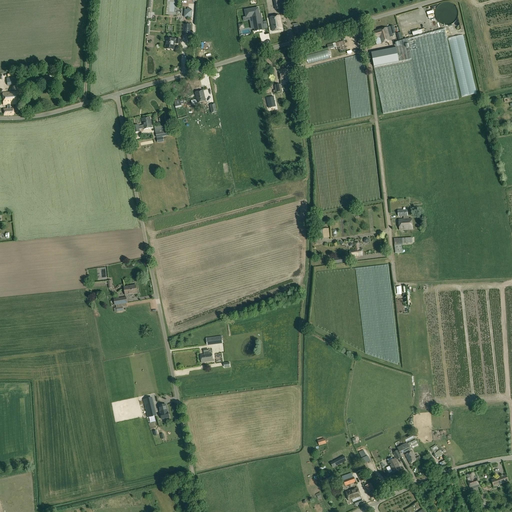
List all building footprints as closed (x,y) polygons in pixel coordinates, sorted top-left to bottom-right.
[(273,0),(276,10),(283,9),(280,0),(273,0)] [(194,16),(194,8),(186,7),(186,15),(194,16)] [(261,17),(261,15),(259,15),(258,9),(245,11),(246,18),(252,17),(253,23),(260,21),(259,18),(261,17)] [(270,18),(272,32),(282,30),(280,16),(270,18)] [(183,25),(182,36),(190,37),(191,25),(183,25)] [(387,28),(373,32),(375,39),(377,46),(381,44),(391,41),(389,35),(390,35),(392,34),(392,35),(395,34),(393,26),(390,27),(387,28)] [(445,30),(395,43),(400,63),(374,67),(383,114),(434,104),(459,99),(445,30)] [(176,44),(179,44),(180,39),(177,39),(176,39),(175,39),(166,38),(165,49),(174,50),(174,43),(176,44)] [(371,53),(374,67),(399,63),(396,49),(371,53)] [(309,60),(330,56),(330,52),(308,56),(309,60)] [(287,70),(279,71),(280,80),(288,79),(294,78),(293,69),(289,70),(289,71),(287,71),(287,70)] [(197,103),(206,101),(203,91),(195,93),(197,103)] [(3,109),(3,116),(13,116),(13,108),(10,109),(10,105),(17,104),(16,93),(2,94),(3,105),(7,105),(7,109),(3,109)] [(274,97),(266,98),(268,108),(276,107),(274,97)] [(143,126),(139,126),(139,129),(144,129),(144,130),(152,128),(150,117),(142,119),(143,126)] [(157,137),(167,135),(168,135),(166,126),(161,127),(162,132),(156,133),(157,137)] [(407,210),(398,211),(398,217),(403,216),(404,219),(399,219),(399,231),(413,230),(412,218),(409,219),(408,216),(407,216),(407,210)] [(412,238),(394,239),(395,253),(403,253),(403,245),(407,244),(412,243),(412,238)] [(358,242),(354,243),(355,249),(349,250),(350,257),(362,255),(362,248),(359,249),(358,242)] [(136,285),(124,287),(125,296),(137,294),(136,285)] [(113,299),(115,306),(127,304),(126,297),(113,299)] [(207,346),(223,344),(222,336),(206,338),(207,346)] [(201,355),(202,363),(213,361),(212,354),(209,354),(208,349),(203,350),(204,355),(201,355)] [(152,398),(144,400),(148,417),(156,416),(152,398)] [(168,413),(166,405),(159,407),(161,414),(160,414),(162,420),(169,418),(168,412),(168,413)] [(405,439),(402,440),(404,443),(406,442),(406,443),(409,442),(410,443),(414,441),(413,439),(415,438),(413,435),(405,439)] [(400,446),(397,448),(398,450),(399,453),(403,451),(404,453),(410,450),(407,444),(401,447),(400,446)] [(402,458),(399,453),(398,450),(393,453),(397,460),(402,458)] [(410,464),(417,460),(412,451),(405,455),(410,464)] [(344,456),(330,463),(333,467),(346,461),(344,456)] [(390,466),(386,468),(389,473),(393,472),(401,468),(396,458),(388,463),(390,466)] [(357,473),(361,482),(367,479),(362,470),(357,473)] [(353,477),(351,473),(342,477),(343,481),(345,486),(356,482),(353,477)] [(474,473),(466,475),(469,482),(468,482),(470,488),(478,485),(476,477),(475,477),(474,473)] [(506,475),(491,480),(493,486),(508,481),(506,475)] [(354,502),(356,506),(363,503),(362,499),(360,500),(359,497),(361,497),(357,488),(346,492),(349,501),(354,499),(354,502)] [(476,505),(479,511),(485,509),(483,502),(476,505)]
